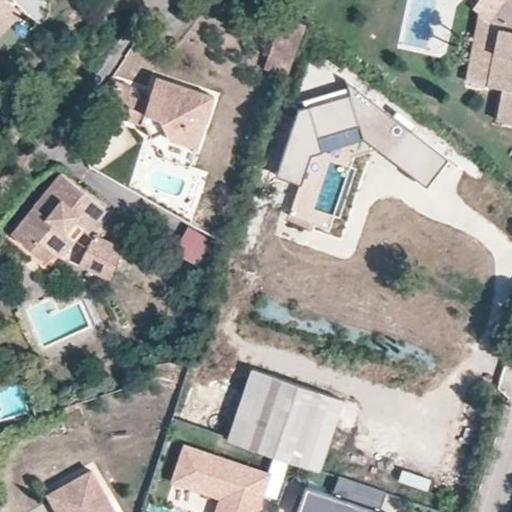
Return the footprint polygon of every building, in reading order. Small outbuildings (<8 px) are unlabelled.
[(0,0),(0,28),(16,13),(3,0),(0,0)] [(511,0),(500,0),(486,20),(481,19),(469,79),(488,82),(500,24),(511,6),(511,0)] [(511,6),(500,24),(488,82),(503,85),(497,116),(511,118),(511,6)] [(304,19),(275,11),(261,65),(288,72),(304,19)] [(214,96),(157,76),(149,99),(132,93),(135,84),(117,78),(107,110),(124,116),(126,108),(139,112),(137,120),(145,123),(152,136),(160,131),(198,145),(214,96)] [(301,116),(279,182),(303,190),(313,160),(324,157),(319,142),(360,129),(364,141),(427,189),(449,161),(411,132),(401,144),(384,131),(393,119),(345,83),(349,97),(301,116)] [(137,120),(139,112),(126,108),(124,116),(137,120)] [(197,150),(198,145),(160,131),(152,136),(158,145),(167,141),(197,150)] [(107,204),(63,170),(16,233),(33,247),(41,235),(63,252),(77,232),(68,225),(74,215),(85,223),(91,227),(107,204)] [(74,215),(68,225),(77,232),(85,223),(74,215)] [(196,260),(211,234),(188,221),(174,247),(196,260)] [(116,239),(96,230),(84,258),(103,267),(116,239)] [(16,233),(11,240),(51,267),(63,252),(41,235),(33,247),(16,233)] [(319,470),(343,401),(255,370),(230,438),(318,470),(319,470)] [(196,479),(204,453),(183,446),(172,479),(221,496),(223,487),(196,479)] [(252,511),(266,473),(204,453),(196,479),(223,487),(221,496),(215,511),(252,511)] [(114,511),(91,470),(48,495),(57,511),(114,511)] [(386,488),(339,472),(332,491),(306,482),(296,511),(391,511),(392,510),(380,506),(386,488)] [(427,493),(430,480),(402,472),(398,485),(427,493)]
